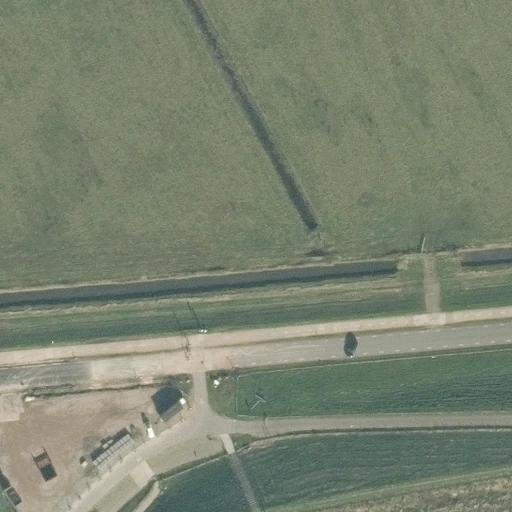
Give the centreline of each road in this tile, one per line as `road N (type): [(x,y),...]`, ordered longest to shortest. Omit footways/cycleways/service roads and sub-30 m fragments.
road 1 (tertiary): [(197,360),(511,332)]
road 2 (unclassified): [(74,511),(139,452),(205,428),(197,360)]
road 3 (tertiary): [(0,379),(197,360)]
